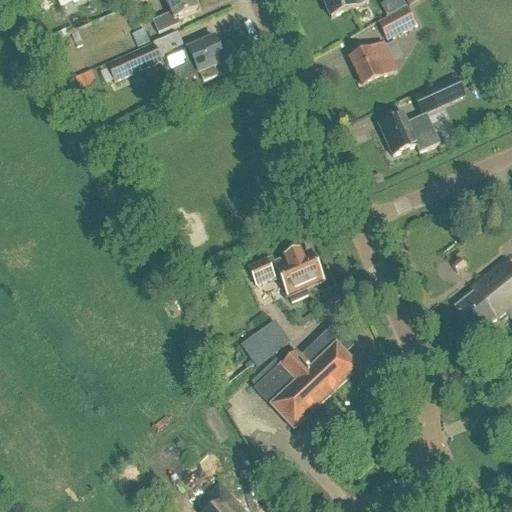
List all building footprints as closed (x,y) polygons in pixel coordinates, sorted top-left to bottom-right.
[(178,23),(197,15),(190,0),(162,0),(170,18),(153,25),(158,38),(180,28),(178,23)] [(354,12),(369,5),(367,0),(319,0),(330,23),(354,12)] [(377,27),(386,45),(415,30),(406,12),(377,27)] [(132,23),(119,29),(124,40),(137,34),(132,23)] [(71,31),(60,36),(63,40),(73,36),(71,31)] [(76,36),(71,38),(76,51),(81,49),(76,36)] [(127,53),(147,46),(144,37),(124,45),(127,53)] [(174,58),(165,62),(171,75),(191,66),(192,66),(197,78),(198,77),(203,87),(217,80),(213,71),(224,66),(213,40),(187,52),(186,49),(173,54),(174,58)] [(291,50),(293,70),(315,67),(313,48),(291,50)] [(382,81),(395,75),(383,48),(370,54),(370,53),(349,62),(362,90),(382,81)] [(154,50),(106,71),(112,85),(160,65),(154,50)] [(447,65),(439,72),(454,89),(462,83),(447,65)] [(478,74),(486,85),(496,77),(488,67),(478,74)] [(140,76),(130,80),(134,91),(144,87),(140,76)] [(413,102),(419,115),(449,102),(442,89),(413,102)] [(410,90),(370,99),(375,120),(414,111),(410,90)] [(325,131),(343,124),(340,115),(322,122),(325,131)] [(404,118),(378,130),(391,161),(417,149),(420,156),(441,148),(426,118),(407,126),(404,118)] [(371,167),(364,136),(350,139),(358,171),(371,167)] [(296,260),(272,270),(268,263),(247,273),(255,291),(277,282),(288,309),(306,301),(304,295),(320,287),(308,260),(298,264),(296,260)] [(459,262),(450,269),(457,279),(466,272),(459,262)] [(508,320),(511,316),(511,271),(505,263),(475,287),(479,291),(453,311),(475,338),(504,315),(508,320)] [(265,333),(241,351),(256,372),(280,355),(265,333)] [(273,364),(248,388),(256,397),(293,436),(356,377),(342,362),(351,354),(333,335),(300,366),(295,361),(282,373),(273,364)] [(222,349),(202,360),(214,381),(234,369),(222,349)] [(193,509),(195,511),(241,511),(219,487),(193,509)]
